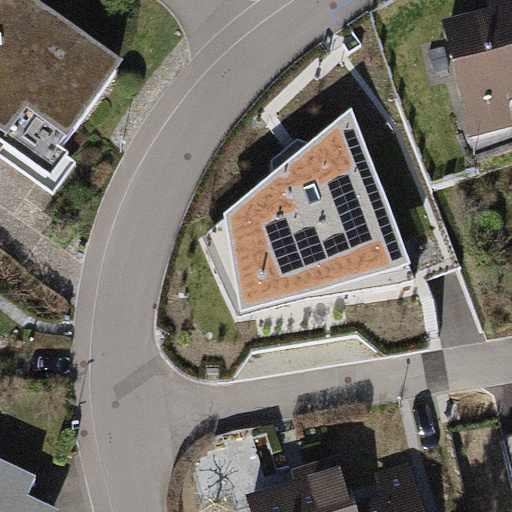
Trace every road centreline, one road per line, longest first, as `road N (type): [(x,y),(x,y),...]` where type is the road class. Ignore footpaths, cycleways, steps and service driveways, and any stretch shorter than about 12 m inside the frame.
road 1 (residential): [(258,42),(150,214),(127,426)]
road 2 (residential): [(127,426),(511,360)]
